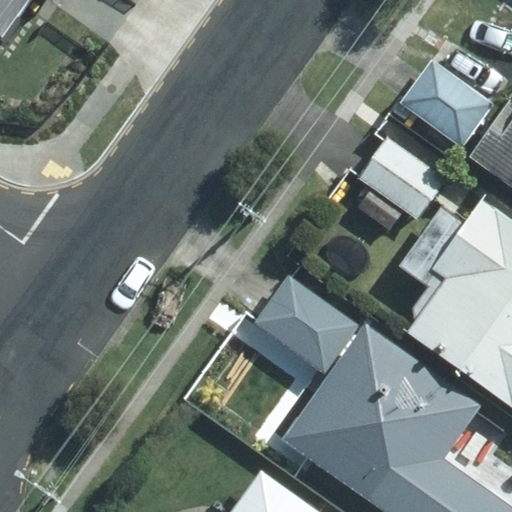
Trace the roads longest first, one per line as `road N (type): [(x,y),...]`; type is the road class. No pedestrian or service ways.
road 1 (tertiary): [(82,282),(284,0)]
road 2 (tertiary): [(0,396),(82,282)]
